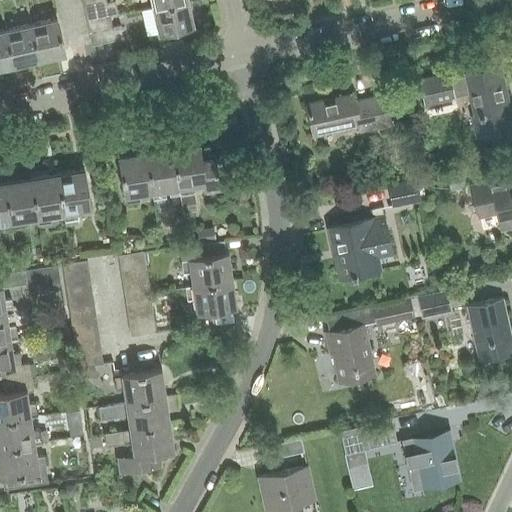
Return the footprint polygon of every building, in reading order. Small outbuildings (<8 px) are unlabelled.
[(187,0),(182,0),(152,7),(158,33),(163,32),(178,28),(193,25),(187,0)] [(86,20),(109,15),(118,13),(115,1),(106,3),(83,8),(86,20)] [(112,27),(109,15),(86,20),(88,32),(112,27)] [(30,24),(38,59),(64,54),(56,19),(30,24)] [(30,24),(5,30),(13,65),(38,59),(30,24)] [(88,32),(91,45),(123,38),(120,25),(112,27),(88,32)] [(178,28),(163,32),(165,39),(180,36),(178,28)] [(5,30),(0,31),(0,67),(13,65),(5,30)] [(182,39),(163,43),(165,51),(184,47),(182,39)] [(454,96),(468,93),(468,94),(472,94),(476,114),(470,115),(475,138),(511,130),(511,112),(501,64),(463,72),(464,75),(450,78),(449,71),(417,78),(424,107),(455,100),(454,96)] [(357,126),(358,132),(390,125),(383,94),(353,101),(352,93),(305,103),(312,135),(357,126)] [(198,143),(171,147),(177,187),(178,195),(191,193),(190,185),(203,183),(204,191),(218,189),(213,156),(200,158),(198,143)] [(144,151),(150,191),(151,200),(165,197),(164,189),(177,187),(171,147),(144,151)] [(136,193),(150,191),(144,151),(117,156),(124,198),(125,197),(126,204),(138,202),(136,193)] [(56,173),(62,213),(64,221),(77,219),(76,211),(89,209),(83,169),(56,173)] [(450,190),(466,186),(463,170),(446,174),(450,190)] [(56,173),(29,177),(35,217),(37,225),(49,223),(48,216),(62,213),(56,173)] [(500,230),(511,226),(511,174),(471,184),(478,217),(496,213),(500,230)] [(29,177),(2,182),(8,221),(10,229),(24,227),(22,219),(35,217),(29,177)] [(416,178),(387,183),(391,206),(420,201),(416,178)] [(0,222),(8,221),(2,182),(0,181),(0,222)] [(389,253),(390,253),(383,217),(373,220),(373,217),(328,227),(333,251),(337,250),(343,276),(339,277),(339,278),(350,276),(351,278),(356,276),(355,274),(379,269),(375,252),(388,249),(389,253)] [(196,230),(198,241),(216,238),(214,227),(196,230)] [(193,284),(231,279),(227,254),(208,258),(206,244),(178,248),(182,273),(190,271),(193,284)] [(118,254),(120,267),(145,263),(143,251),(118,254)] [(63,263),(64,276),(89,272),(87,259),(63,263)] [(147,275),(145,263),(120,267),(121,279),(147,275)] [(25,272),(27,284),(29,283),(32,276),(46,274),(48,285),(60,283),(57,266),(25,272)] [(468,269),(456,272),(458,283),(471,281),(468,269)] [(1,289),(8,288),(26,285),(24,272),(0,275),(0,314),(5,314),(12,312),(10,300),(3,301),(1,289)] [(64,276),(66,287),(90,283),(89,272),(64,276)] [(121,279),(123,291),(149,286),(147,275),(121,279)] [(231,279),(193,284),(184,286),(187,301),(195,299),(197,313),(236,306),(231,279)] [(66,287),(68,298),(92,294),(90,283),(66,287)] [(123,291),(125,302),(150,298),(149,286),(123,291)] [(417,295),(421,316),(450,310),(446,289),(417,295)] [(68,298),(70,310),(94,306),(92,294),(68,298)] [(125,302),(127,314),(152,310),(150,298),(125,302)] [(477,361),(511,353),(511,342),(503,299),(466,307),(477,361)] [(373,375),(362,324),(375,321),(376,325),(414,317),(410,300),(372,308),(372,305),(327,315),(330,331),(323,332),(328,354),(332,353),(338,383),(373,375)] [(70,310),(71,322),(96,318),(94,306),(70,310)] [(127,314),(128,325),(154,321),(152,310),(127,314)] [(0,341),(9,340),(17,339),(15,327),(7,328),(5,314),(0,314),(0,341)] [(71,322),(73,332),(97,328),(96,318),(71,322)] [(155,331),(154,321),(128,325),(130,335),(155,331)] [(73,332),(75,344),(99,340),(97,328),(73,332)] [(0,375),(1,382),(31,377),(29,363),(21,364),(19,354),(12,355),(9,340),(0,341),(0,375)] [(75,344),(77,356),(101,352),(99,340),(75,344)] [(103,363),(101,352),(77,356),(78,367),(103,363)] [(123,389),(125,403),(164,396),(160,369),(119,376),(120,378),(112,379),(114,391),(123,389)] [(0,394),(0,421),(30,417),(38,416),(35,402),(28,404),(26,391),(33,390),(31,377),(1,382),(3,394),(0,394)] [(164,396),(125,403),(116,404),(98,407),(101,421),(127,417),(129,429),(168,423),(164,396)] [(0,421),(0,449),(34,444),(42,443),(39,429),(32,430),(30,417),(0,421)] [(340,430),(345,453),(396,441),(391,418),(340,430)] [(129,429),(120,431),(104,433),(106,447),(131,443),(133,456),(124,457),(127,471),(160,465),(157,452),(173,449),(168,423),(129,429)] [(47,429),(40,431),(42,441),(49,440),(47,429)] [(445,431),(413,438),(401,441),(406,464),(418,462),(424,488),(455,481),(445,431)] [(89,437),(90,447),(101,445),(100,435),(89,437)] [(302,511),(301,503),(314,500),(300,439),(276,444),(279,457),(302,452),(305,466),(256,477),(264,511),(279,508),(280,511),(302,511)] [(36,457),(34,444),(0,449),(0,476),(19,474),(21,486),(48,482),(44,456),(36,457)] [(74,483),(62,485),(64,498),(71,496),(75,491),(74,483)]
